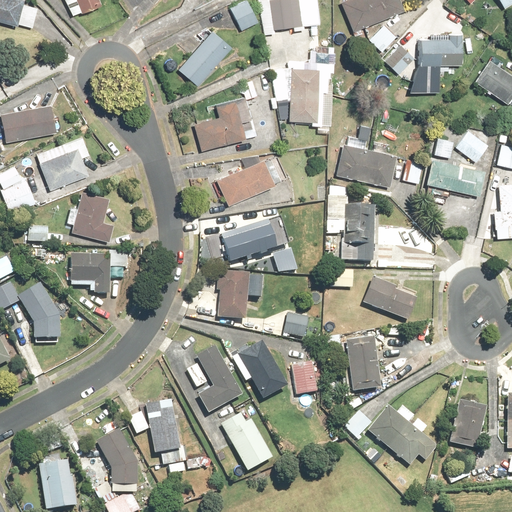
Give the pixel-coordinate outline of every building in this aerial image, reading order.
[(0,0),(0,18),(18,23),(24,0),(0,0)] [(99,0),(77,0),(81,11),(101,4),(99,0)] [(245,0),(244,0),(228,9),(240,32),(258,22),(245,0)] [(282,0),(272,1),(276,27),(302,24),(298,0),(282,0)] [(341,0),(354,31),(405,11),(400,0),(341,0)] [(396,37),(383,25),(367,41),(380,53),(396,37)] [(420,38),(420,64),(407,90),(443,90),(443,66),(464,65),(463,31),(449,32),(449,38),(420,38)] [(211,34),(178,70),(196,86),(228,49),(211,34)] [(415,60),(399,45),(382,63),(397,78),(415,60)] [(511,72),(492,58),(475,81),(508,104),(511,98),(511,72)] [(321,69),(292,68),(289,120),(318,121),(321,69)] [(258,79),(237,85),(240,98),(262,92),(258,79)] [(194,125),(201,150),(247,138),(237,101),(216,106),(219,118),(194,125)] [(52,107),(2,115),(7,139),(56,131),(52,107)] [(489,145),(467,129),(454,148),(476,164),(489,145)] [(70,138),(34,152),(47,187),(83,172),(70,138)] [(453,142),(436,138),(431,156),(449,160),(453,142)] [(395,154),(346,142),(340,171),(389,182),(395,154)] [(511,146),(500,144),(495,166),(511,169),(511,146)] [(482,170),(431,158),(426,183),(477,194),(482,170)] [(424,163),(405,159),(400,181),(419,186),(424,163)] [(256,161),(217,179),(229,203),(268,185),(256,161)] [(0,187),(1,190),(0,190),(0,195),(8,216),(35,205),(25,179),(20,181),(15,167),(0,172),(0,187)] [(511,227),(511,182),(498,184),(500,210),(493,211),(495,229),(511,227)] [(109,199),(81,193),(73,231),(111,239),(114,225),(104,223),(109,199)] [(374,260),(375,206),(344,206),(342,259),(374,260)] [(264,222),(222,236),(230,259),(272,245),(264,222)] [(47,227),(27,226),(26,242),(46,244),(47,227)] [(112,254),(71,254),(71,281),(95,282),(95,295),(111,295),(112,254)] [(6,256),(0,259),(0,279),(14,272),(6,256)] [(352,271),(329,270),(328,290),(351,291),(352,271)] [(248,274),(221,273),(220,316),(247,317),(248,274)] [(415,294),(371,278),(362,301),(406,317),(415,294)] [(0,311),(18,301),(15,297),(6,282),(0,285),(0,311)] [(60,316),(41,283),(19,296),(34,322),(34,338),(61,338),(60,316)] [(379,315),(362,308),(356,320),(373,328),(379,315)] [(307,317),(285,312),(280,335),(302,339),(307,317)] [(375,337),(345,341),(353,392),(382,388),(375,337)] [(0,364),(11,359),(0,339),(0,364)] [(259,339),(238,350),(262,395),(283,384),(259,339)] [(243,395),(215,345),(196,356),(213,386),(198,395),(208,414),(243,395)] [(311,360),(289,363),(293,396),(315,393),(311,360)] [(207,381),(197,364),(185,370),(194,388),(207,381)] [(180,449),(171,399),(146,404),(156,453),(180,449)] [(477,448),(486,405),(459,399),(450,443),(477,448)] [(436,446),(388,406),(367,431),(409,466),(419,455),(424,460),(436,446)] [(242,410),(223,419),(247,468),(271,456),(251,415),(246,418),(242,410)] [(364,430),(370,423),(356,411),(342,428),(356,440),(364,430)] [(138,463),(120,429),(96,441),(112,469),(112,485),(138,486),(138,463)] [(203,457),(185,459),(185,463),(186,471),(205,468),(203,457)] [(68,461),(39,465),(46,510),(77,505),(73,476),(70,476),(68,461)] [(465,463),(444,472),(449,486),(471,476),(465,463)] [(439,475),(429,473),(426,488),(435,491),(439,475)] [(132,494),(126,494),(102,505),(105,511),(135,511),(139,510),(132,494)]
